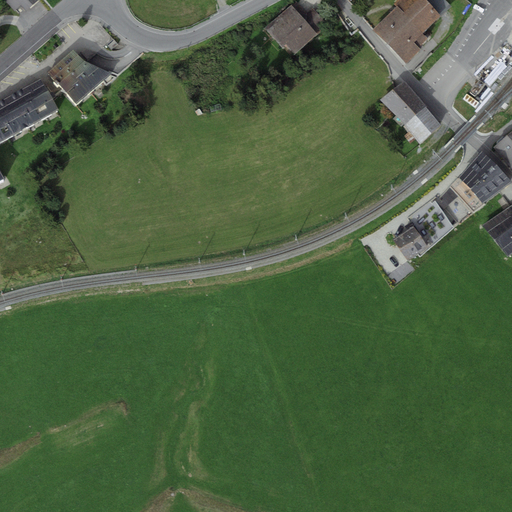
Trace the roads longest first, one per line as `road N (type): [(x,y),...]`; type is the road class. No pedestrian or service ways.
road 1 (residential): [(341,0),(511,177)]
road 2 (residential): [(105,0),(133,30),(158,42),(189,38),(265,0)]
